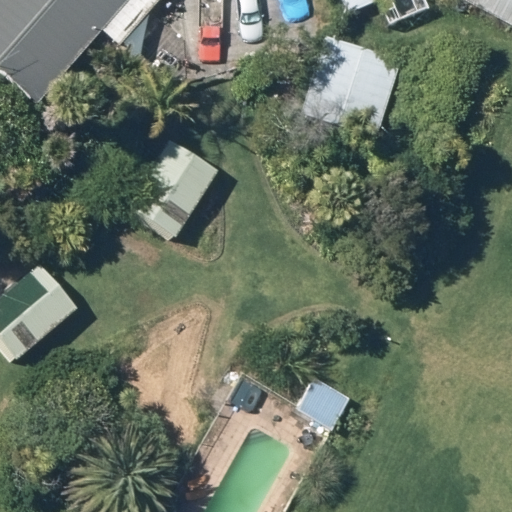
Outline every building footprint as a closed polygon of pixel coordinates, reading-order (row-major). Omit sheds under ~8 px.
[(0,0),(0,84),(26,107),(94,30),(107,42),(144,0),(0,0)] [(416,0),(333,0),(339,15),(369,3),(380,29),(421,11),(416,0)] [(511,0),(457,0),(454,5),(511,35),(511,0)] [(321,37),(292,118),(365,145),(394,64),(321,37)] [(425,45),(390,120),(433,140),(468,64),(425,45)] [(219,175),(168,143),(122,217),(173,249),(219,175)] [(82,310),(38,264),(0,298),(0,358),(14,374),(82,310)] [(353,399),(311,374),(287,413),(329,438),(353,399)]
